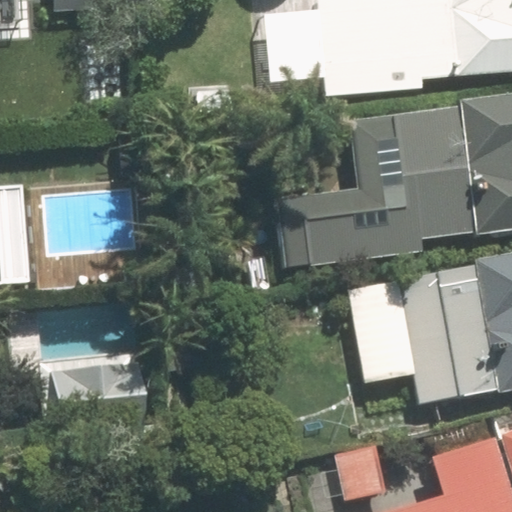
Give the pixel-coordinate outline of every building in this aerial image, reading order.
[(96,0),(43,0),(42,16),(94,21),(96,0)] [(511,0),(249,0),(255,95),(511,79),(511,0)] [(287,273),(511,240),(511,92),(344,117),(354,189),(277,200),(287,273)] [(20,195),(0,195),(0,295),(25,294),(20,195)] [(511,258),(341,292),(359,386),(410,376),(418,416),(511,397),(511,258)] [(144,430),(140,357),(37,363),(41,436),(144,430)] [(372,450),(325,463),(337,504),(358,498),(361,511),(511,511),(511,428),(421,454),(427,475),(382,487),(372,450)]
